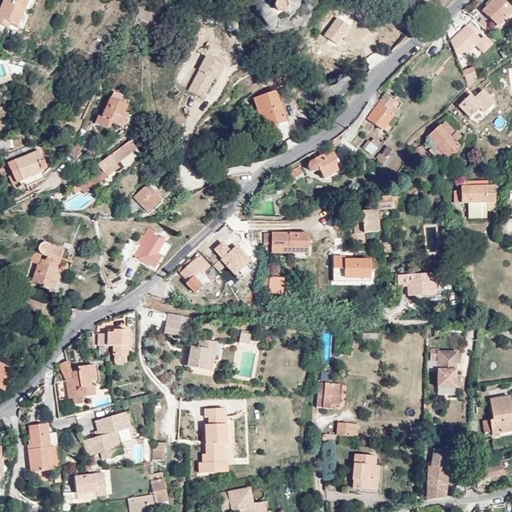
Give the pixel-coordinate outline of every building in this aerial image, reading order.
[(3,0),(0,9),(0,23),(4,25),(6,21),(10,22),(18,26),(27,0),(3,0)] [(35,0),(27,0),(18,26),(23,28),(35,0)] [(286,11),(287,9),(288,7),(289,5),(288,3),(287,1),(285,0),(277,0),(277,1),(276,2),(275,5),(275,7),(276,9),(278,11),(280,12),(282,12),(284,12),(286,11)] [(511,10),(511,8),(503,0),(493,0),(483,10),(497,24),(511,10)] [(149,17),(140,10),(136,16),(146,23),(149,17)] [(460,46),(481,31),(476,24),(456,38),(460,46)] [(484,37),(475,43),(480,50),(489,43),(484,37)] [(280,50),(267,56),(272,66),(285,61),(280,50)] [(472,66),(461,70),(466,83),(477,79),(472,66)] [(96,75),(86,69),(82,75),(92,81),(96,75)] [(117,125),(123,111),(127,104),(119,101),(121,96),(118,94),(119,91),(114,89),(102,117),(99,115),(95,123),(108,129),(111,122),(117,125)] [(284,121),(275,92),(254,99),(261,120),(265,119),(268,129),(272,131),(276,130),(277,127),(277,124),(284,121)] [(470,117),(482,106),(471,94),(459,105),(470,117)] [(388,110),(392,105),(394,101),(386,95),(368,118),(383,129),(394,114),(388,110)] [(397,109),(392,105),(388,110),(394,114),(397,109)] [(128,114),(123,111),(117,125),(122,128),(128,114)] [(441,126),(450,136),(456,131),(446,121),(441,126)] [(451,137),(450,136),(441,126),(440,125),(428,135),(436,144),(430,149),(438,158),(445,153),(448,157),(459,145),(455,142),(462,136),(458,131),(451,137)] [(12,139),(0,139),(0,147),(13,147),(12,139)] [(361,147),(373,155),(378,148),(366,140),(361,147)] [(82,193),(105,177),(103,173),(115,164),(135,150),(129,142),(97,165),(97,166),(75,183),(82,193)] [(82,149),(76,143),(68,152),(74,158),(82,149)] [(393,149),(389,146),(378,160),(383,164),(388,158),(387,157),(393,149)] [(411,158),(421,156),(419,147),(409,149),(411,158)] [(26,186),(30,184),(45,178),(44,175),(41,169),(44,168),(46,166),(39,150),(7,163),(10,170),(16,183),(19,181),(21,185),(25,183),(26,186)] [(330,168),(339,163),(332,150),(311,161),(309,165),(309,168),(311,170),(314,171),(317,170),(319,168),(324,178),(333,173),(330,168)] [(342,168),(339,163),(330,168),(333,173),(342,168)] [(103,173),(105,177),(118,168),(115,164),(103,173)] [(293,175),(303,170),(300,165),(291,171),(293,175)] [(488,203),(495,203),(495,187),(489,187),(489,182),(461,182),(462,191),(455,191),(454,202),(468,202),(488,203)] [(161,199),(147,184),(134,196),(143,206),(141,208),(146,213),(161,199)] [(401,196),(383,198),(375,199),(375,200),(369,200),(370,205),(366,206),(367,211),(372,210),(377,210),(384,209),(402,208),(401,196)] [(487,211),(488,203),(468,202),(469,217),(487,217),(487,211)] [(495,211),(495,203),(488,203),(487,211),(495,211)] [(372,210),(367,211),(350,212),(352,243),(364,243),(364,233),(373,232),(372,210)] [(436,224),(424,225),(426,255),(438,254),(436,224)] [(156,230),(149,227),(138,244),(129,239),(121,252),(127,264),(133,253),(154,266),(161,256),(157,253),(165,240),(154,234),(156,230)] [(287,254),(310,254),(310,234),(265,233),(265,243),(272,244),(272,246),(279,246),(279,254),(287,254)] [(384,244),(384,246),(385,246),(385,257),(395,256),(393,243),(389,244),(388,238),(386,238),(380,239),(380,245),(384,244)] [(238,244),(228,250),(222,240),(213,245),(230,274),(249,263),(238,244)] [(51,287),(56,273),(59,265),(58,264),(64,248),(44,242),(41,244),(38,247),(39,250),(42,252),(45,253),(41,264),(39,263),(33,281),(51,287)] [(39,250),(38,247),(32,261),(39,263),(41,264),(45,253),(42,252),(39,250)] [(193,262),(189,258),(178,269),(188,280),(186,282),(195,292),(201,287),(193,277),(201,270),(203,272),(210,266),(200,255),(193,262)] [(370,279),(370,258),(332,258),(332,279),(370,279)] [(59,274),(56,273),(51,287),(54,288),(59,274)] [(427,273),(410,274),(411,284),(416,284),(417,295),(428,294),(427,273)] [(277,293),(279,277),(270,276),(269,284),(266,283),(265,292),(277,293)] [(87,306),(84,289),(76,291),(77,307),(87,306)] [(72,313),(73,309),(60,303),(57,315),(68,319),(72,313)] [(187,337),(190,318),(167,315),(164,333),(187,337)] [(128,354),(127,330),(108,330),(108,346),(114,346),(114,355),(128,354)] [(97,347),(104,346),(104,333),(96,333),(97,347)] [(246,340),(250,341),(250,335),(241,333),(239,343),(245,344),(246,340)] [(377,334),(363,333),(362,342),(376,344),(377,334)] [(189,356),(187,356),(184,366),(211,371),(216,343),(200,340),(198,348),(191,347),(189,356)] [(452,363),(455,363),(456,364),(457,351),(438,351),(438,349),(431,349),(430,360),(438,360),(437,387),(455,387),(455,375),(455,370),(451,370),(452,363)] [(68,360),(59,364),(66,379),(74,378),(72,371),(68,360)] [(8,367),(0,362),(0,386),(5,390),(11,378),(5,374),(8,367)] [(74,378),(66,379),(68,397),(72,397),(73,403),(82,403),(82,396),(95,394),(93,385),(91,385),(90,380),(96,379),(94,364),(78,367),(78,370),(72,371),(74,378)] [(340,384),(318,381),(316,407),(328,408),(328,403),(338,404),(340,384)] [(511,430),(511,416),(511,411),(509,396),(490,399),(493,419),(482,421),(484,432),(491,431),(492,434),(511,430)] [(424,402),(423,423),(430,423),(431,403),(424,402)] [(225,444),(225,424),(221,424),(221,417),(225,417),(224,409),(205,409),(204,417),(208,417),(208,425),(208,430),(205,430),(206,454),(206,462),(202,463),(198,462),(199,473),(226,472),(226,462),(221,462),(221,455),(222,455),(222,444),(225,444)] [(96,436),(82,441),(87,456),(101,452),(103,458),(121,453),(115,431),(128,427),(124,412),(103,418),(106,428),(98,430),(94,431),(96,436)] [(95,420),(98,430),(106,428),(103,418),(95,420)] [(337,422),(335,434),(357,436),(357,424),(337,422)] [(54,469),(50,446),(47,423),(29,425),(31,445),(33,445),(34,449),(28,449),(31,473),(54,469)] [(165,443),(153,442),(152,459),(163,460),(165,443)] [(427,480),(446,483),(448,468),(443,468),(445,449),(436,449),(433,449),(430,467),(428,466),(427,480)] [(373,479),(376,479),(378,466),(374,465),(375,456),(354,454),(352,480),(353,480),(352,488),(373,489),(373,479)] [(502,473),(499,461),(483,464),(485,477),(502,473)] [(127,499),(129,511),(133,511),(156,509),(155,502),(167,501),(161,472),(149,475),(152,491),(148,492),(149,495),(127,499)] [(96,491),(95,475),(74,477),(76,494),(96,491)] [(426,500),(444,497),(446,483),(427,480),(426,500)] [(265,511),(266,511),(264,502),(253,504),(249,488),(219,493),(222,510),(232,508),(232,511),(236,511),(243,511),(247,510),(247,511),(265,511)] [(63,494),(64,504),(71,503),(71,494),(65,494),(63,494)]
